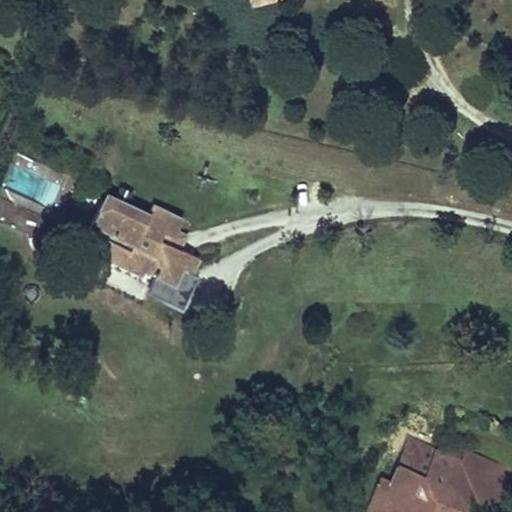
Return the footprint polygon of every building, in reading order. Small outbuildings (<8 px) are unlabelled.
[(101,186),(95,195),(103,200),(109,191),(101,186)] [(169,247),(154,238),(159,230),(164,232),(168,225),(173,216),(144,199),(139,208),(109,191),(103,200),(95,195),(85,214),(104,225),(98,235),(91,247),(112,259),(118,248),(134,257),(133,260),(148,268),(143,278),(170,293),(190,259),(169,247)] [(79,224),(98,235),(104,225),(85,214),(79,224)] [(159,230),(154,238),(169,247),(178,230),(168,225),(164,232),(159,230)] [(118,248),(112,259),(127,268),(127,269),(143,278),(148,268),(133,260),(134,257),(118,248)] [(458,458),(404,434),(385,472),(370,475),(357,505),(372,511),(444,511),(450,499),(433,492),(438,479),(450,484),(461,459),(458,458)] [(462,449),(458,458),(461,459),(473,474),(464,494),(485,504),(509,492),(501,465),(462,449)] [(473,474),(461,459),(450,484),(438,479),(433,492),(450,499),(460,503),(464,494),(473,474)]
